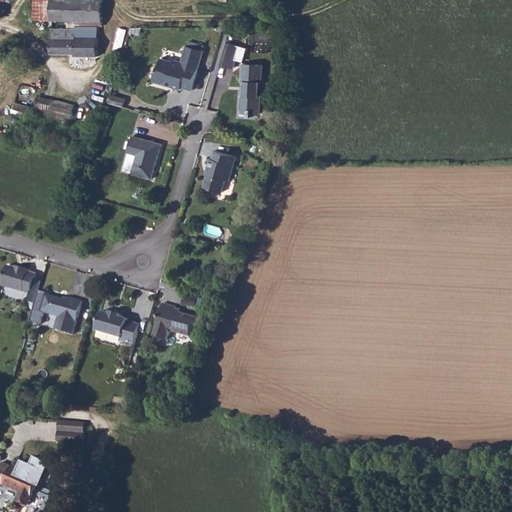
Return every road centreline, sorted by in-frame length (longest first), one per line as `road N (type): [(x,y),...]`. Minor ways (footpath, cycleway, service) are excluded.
road 1 (residential): [(0,238),(90,263),(143,263),(171,219),(200,118)]
road 2 (residential): [(80,511),(101,427),(74,414),(0,409)]
